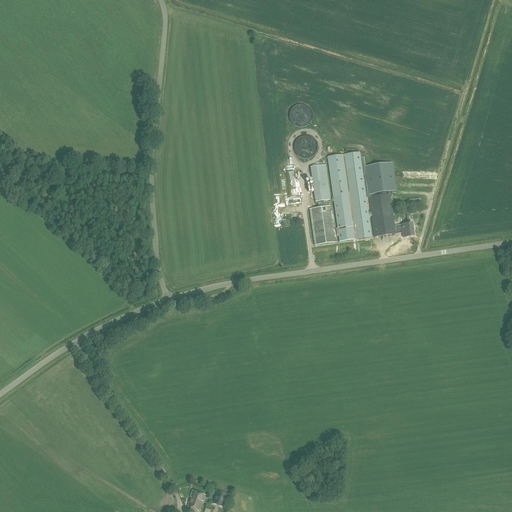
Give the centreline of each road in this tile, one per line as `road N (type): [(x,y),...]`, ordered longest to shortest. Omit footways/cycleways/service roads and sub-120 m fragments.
road 1 (unclassified): [(168,300),(511,243)]
road 2 (unclassified): [(168,300),(150,204),(160,0)]
road 3 (unclassified): [(176,511),(164,472),(74,343)]
